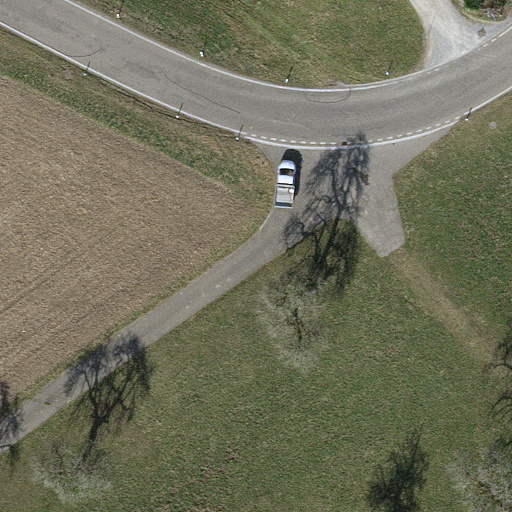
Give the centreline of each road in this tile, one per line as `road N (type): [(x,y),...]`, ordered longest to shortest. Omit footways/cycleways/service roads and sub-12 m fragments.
road 1 (tertiary): [(511,59),(433,102),(374,118),(287,118),(177,82),(11,0)]
road 2 (track): [(374,118),(333,177),(283,228),(0,437)]
road 3 (track): [(333,177),(511,380)]
